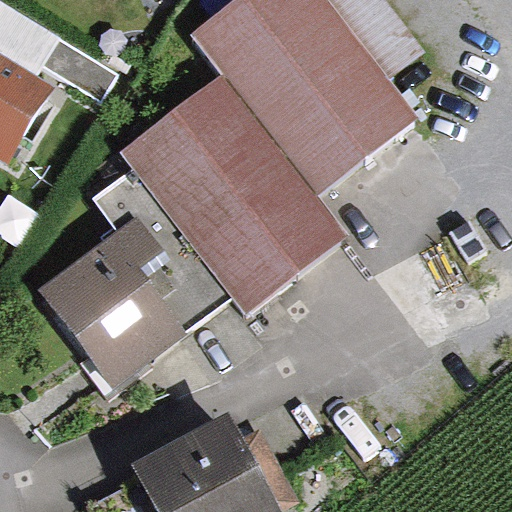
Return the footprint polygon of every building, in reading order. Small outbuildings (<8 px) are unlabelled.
[(230,112),(135,185),(253,340),(350,266),(320,226),(420,150),(306,0),(280,0),(195,65),(230,112)] [(114,91),(55,58),(38,88),(96,121),(114,91)] [(58,112),(0,80),(0,172),(19,183),(58,112)] [(172,297),(142,252),(44,316),(111,418),(191,366),(154,310),(172,297)] [(258,511),(229,454),(135,503),(139,511),(258,511)]
